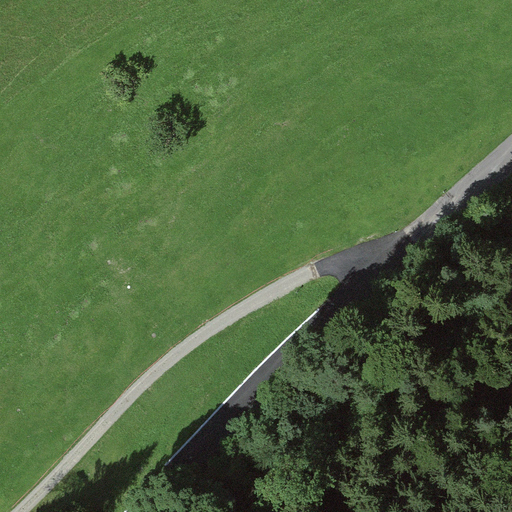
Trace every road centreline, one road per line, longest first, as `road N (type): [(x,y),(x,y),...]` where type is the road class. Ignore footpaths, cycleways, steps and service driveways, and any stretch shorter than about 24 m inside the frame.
road 1 (track): [(439,217),(287,288),(185,347),(14,511)]
road 2 (tertiary): [(147,511),(181,465),(511,150)]
